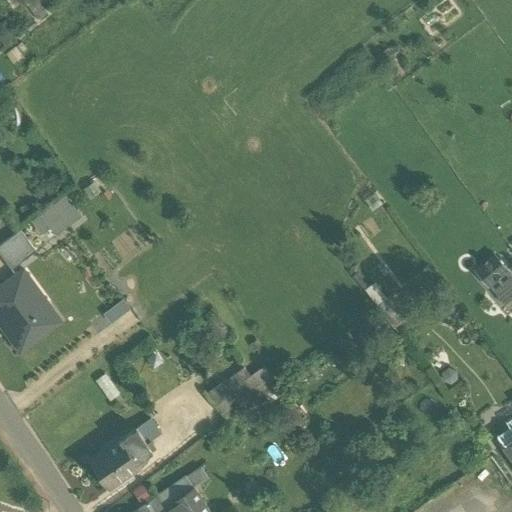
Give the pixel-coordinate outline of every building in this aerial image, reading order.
[(84,217),(67,195),(43,212),(60,234),(84,217)] [(20,229),(0,243),(0,252),(12,268),(36,250),(20,229)] [(511,269),(495,251),(475,269),(508,304),(511,300),(511,269)] [(17,272),(0,284),(0,322),(20,350),(62,319),(49,301),(42,306),(17,272)] [(244,368),(225,382),(224,381),(208,394),(226,421),(277,384),(265,367),(251,377),(244,368)] [(107,375),(98,382),(111,400),(120,394),(107,375)] [(305,424),(286,399),(274,408),(293,433),(305,424)] [(150,418),(137,427),(147,443),(161,433),(150,418)] [(511,418),(507,422),(510,427),(497,437),(504,447),(504,446),(511,441),(511,418)] [(137,427),(120,438),(137,462),(153,451),(147,443),(137,427)] [(120,438),(90,459),(109,487),(139,466),(137,462),(120,438)] [(210,511),(186,476),(139,508),(141,511),(210,511)]
